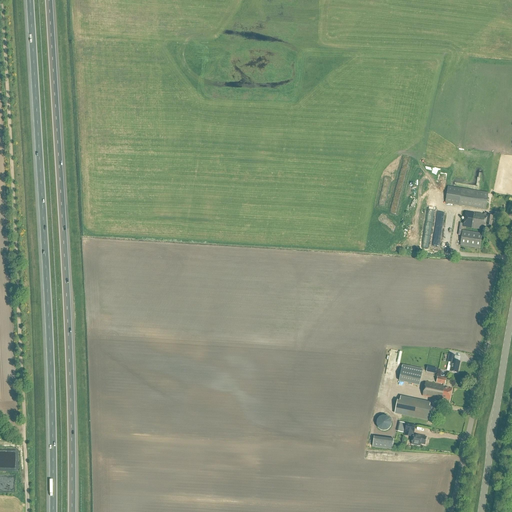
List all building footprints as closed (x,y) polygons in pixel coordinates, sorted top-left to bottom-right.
[(490,200),(491,196),(488,195),(488,193),(448,186),(445,204),(486,210),(487,200),(490,200)] [(485,215),(466,212),(463,227),(483,230),(484,226),(492,227),(493,217),(488,216),(488,214),(485,214),(485,215)] [(480,249),(482,234),(462,231),(460,246),(480,249)] [(458,373),(460,362),(454,361),(455,356),(449,355),(448,362),(452,363),(450,372),(458,373)] [(420,386),(423,370),(403,365),(399,382),(420,386)] [(436,368),(427,366),(426,372),(435,374),(436,368)] [(445,387),(447,379),(438,377),(437,383),(444,385),(443,386),(426,383),(423,397),(442,401),(442,399),(450,400),(452,390),(448,389),(448,388),(445,387)] [(430,403),(404,398),(404,402),(397,401),(395,412),(429,419),(432,408),(430,408),(430,403)] [(378,429),(382,431),(386,431),(390,429),(391,425),(391,421),(388,417),(384,416),(380,417),(377,421),(377,425),(378,429)] [(406,424),(404,436),(412,438),(413,433),(414,433),(416,426),(406,424)] [(393,449),(395,438),(374,435),(373,446),(393,449)] [(425,445),(427,438),(414,435),(412,445),(420,447),(420,444),(425,445)] [(0,489),(15,491),(16,477),(1,476),(0,480),(0,479),(0,483),(1,483),(1,486),(0,485),(0,489)]
